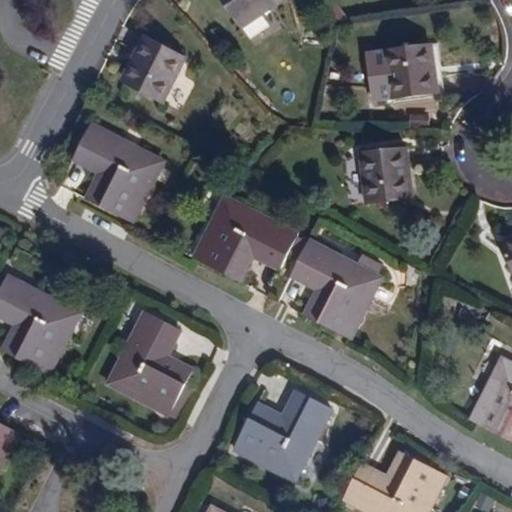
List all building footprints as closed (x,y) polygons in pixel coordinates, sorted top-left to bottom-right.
[(284,0),(224,0),(243,28),(284,0)] [(126,83),(165,102),(187,57),(145,36),(137,52),(141,54),(126,83)] [(392,100),(439,94),(437,76),(432,77),(428,45),(387,50),(392,100)] [(94,129),(77,161),(103,175),(88,202),(133,226),(165,166),(94,129)] [(408,199),(405,167),(409,166),(408,149),(361,154),(366,203),(408,199)] [(237,283),(252,256),(279,271),(298,237),(226,198),(192,259),(237,283)] [(511,238),(502,242),(511,271),(511,238)] [(349,343),(382,282),(309,243),(290,276),(319,292),(304,319),(349,343)] [(0,328),(16,337),(2,364),(46,387),(79,326),(0,284),(0,328)] [(115,409),(153,429),(159,419),(171,426),(195,379),(168,365),(183,339),(148,321),(110,393),(112,394),(120,399),(115,409)] [(474,421),(511,440),(511,362),(507,360),(474,421)] [(115,409),(120,399),(112,394),(106,404),(115,409)] [(236,460),(297,492),(335,420),(302,402),(287,428),(260,414),(236,460)] [(0,418),(0,472),(23,430),(0,418)] [(358,465),(339,500),(362,511),(426,511),(444,477),(400,454),(386,480),(358,465)]
